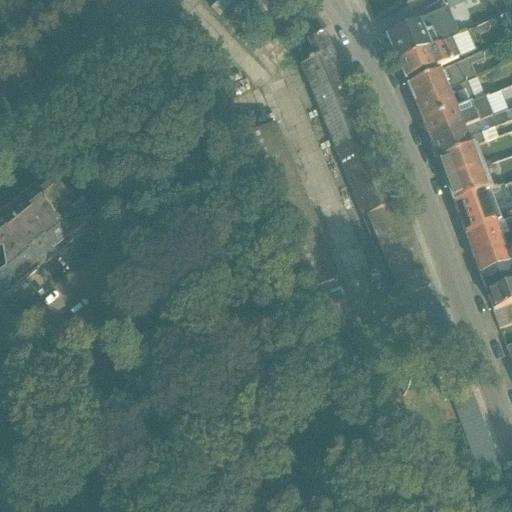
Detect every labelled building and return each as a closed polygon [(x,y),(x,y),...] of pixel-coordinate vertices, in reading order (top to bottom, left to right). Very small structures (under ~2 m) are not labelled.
[(245,0),(254,11),(268,0),(245,0)] [(378,40),(390,68),(427,53),(416,24),(378,40)] [(329,149),(361,135),(321,41),(288,54),(329,149)] [(397,85),(434,70),(427,53),(390,68),(397,85)] [(400,90),(407,109),(442,96),(434,77),(400,90)] [(413,125),(448,112),(442,96),(407,109),(413,125)] [(413,125),(421,146),(456,133),(448,112),(413,125)] [(429,167),(464,153),(456,133),(421,146),(429,167)] [(429,167),(439,188),(474,177),(464,153),(429,167)] [(446,209),(481,197),(474,177),(439,188),(446,209)] [(0,298),(2,300),(84,232),(43,183),(0,218),(0,298)] [(446,209),(458,243),(492,232),(481,197),(446,209)] [(470,279),(504,267),(492,232),(458,243),(470,279)] [(470,279),(476,299),(511,287),(504,267),(470,279)] [(482,317),(511,307),(511,289),(511,287),(476,299),(482,317)]
